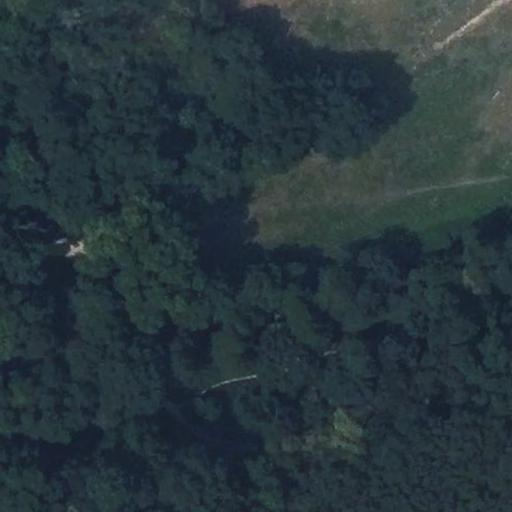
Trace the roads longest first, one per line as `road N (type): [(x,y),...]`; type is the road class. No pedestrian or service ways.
road 1 (track): [(511,370),(278,427),(177,408),(155,380)]
road 2 (track): [(132,305),(115,259),(72,241),(0,251)]
